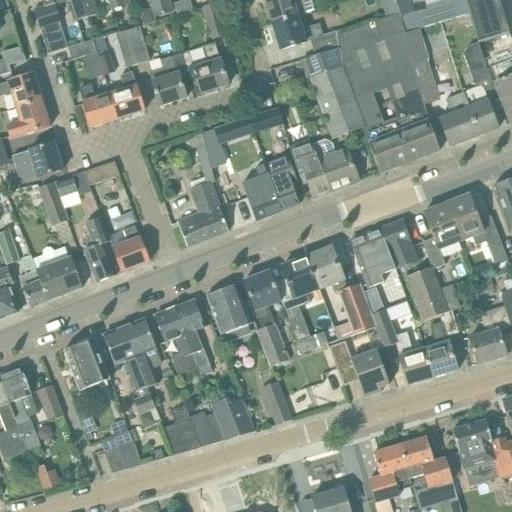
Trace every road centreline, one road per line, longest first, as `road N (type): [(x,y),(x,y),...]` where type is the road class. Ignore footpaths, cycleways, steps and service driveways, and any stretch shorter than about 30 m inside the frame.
road 1 (residential): [(42,511),(511,374)]
road 2 (tertiary): [(174,276),(511,158)]
road 3 (residential): [(122,132),(255,91),(260,60),(242,0)]
road 4 (tertiary): [(0,344),(174,276)]
road 5 (residential): [(174,276),(122,132)]
road 6 (residential): [(42,64),(70,150),(122,132)]
